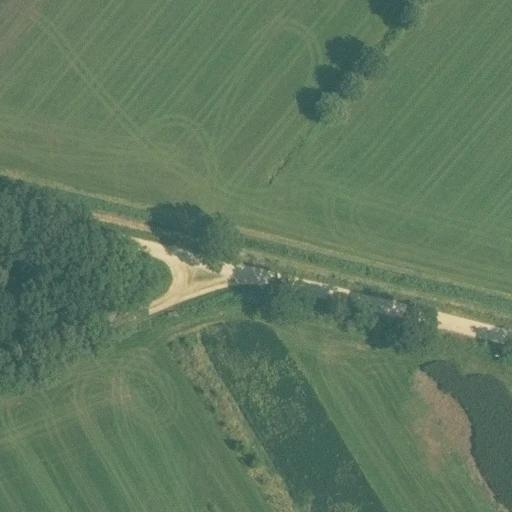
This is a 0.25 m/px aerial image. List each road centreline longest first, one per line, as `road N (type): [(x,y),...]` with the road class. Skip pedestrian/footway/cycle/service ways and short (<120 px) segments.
road 1 (track): [(511,345),(0,217)]
road 2 (track): [(225,273),(0,359)]
